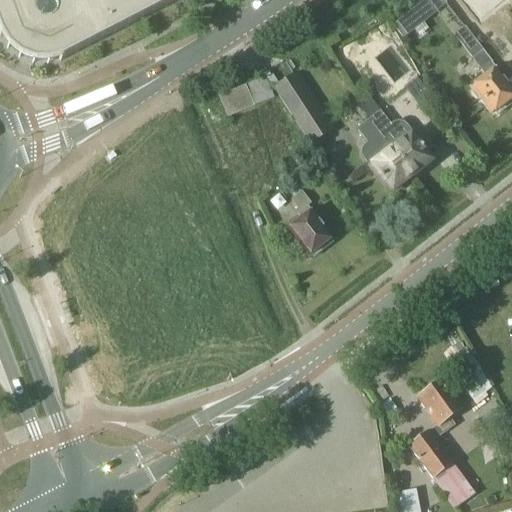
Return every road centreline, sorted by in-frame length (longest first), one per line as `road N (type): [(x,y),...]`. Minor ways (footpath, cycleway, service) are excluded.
road 1 (unclassified): [(297,371),(511,205)]
road 2 (unclassified): [(80,511),(212,438),(297,371)]
road 3 (unclassified): [(222,38),(68,124),(4,143)]
road 4 (unclassified): [(297,371),(82,483)]
road 5 (tertiary): [(82,483),(0,271)]
road 6 (tertiary): [(0,342),(59,494)]
